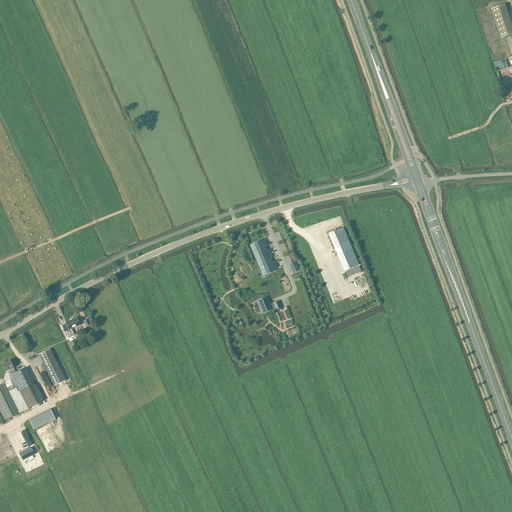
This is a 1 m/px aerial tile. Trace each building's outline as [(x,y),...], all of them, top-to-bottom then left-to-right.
[(329,234),(344,271),(358,265),(343,228),(329,234)] [(276,270),(263,240),(250,245),(256,259),(257,258),(263,272),(267,270),(268,273),(276,270)] [(315,245),(305,249),(321,286),(331,282),(315,245)] [(295,263),(289,265),(293,273),(298,270),(295,263)] [(275,307),(276,311),(281,309),(278,300),(270,304),(267,297),(257,301),(261,311),(265,310),(265,311),(275,307)] [(62,327),(65,332),(67,331),(68,335),(73,332),(72,329),(80,325),(77,318),(66,322),(66,323),(63,324),(64,326),(62,327)] [(39,354),(54,385),(65,380),(50,349),(39,354)] [(10,360),(5,362),(5,361),(4,361),(2,362),(2,363),(6,372),(14,367),(10,360)] [(11,380),(17,392),(19,391),(28,409),(28,408),(45,400),(36,384),(34,385),(26,367),(9,376),(11,380)] [(51,409),(29,420),(34,429),(55,419),(51,409)] [(49,424),(36,431),(47,453),(60,447),(49,424)] [(31,447),(20,453),(23,460),(35,454),(31,447)]
